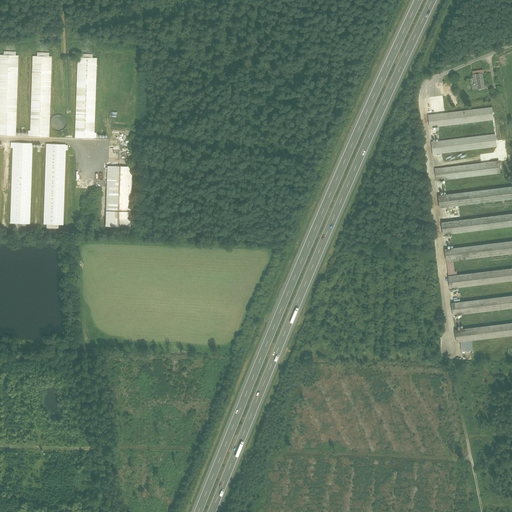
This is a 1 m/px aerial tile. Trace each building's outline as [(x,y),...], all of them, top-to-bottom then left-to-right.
[(18,51),(0,50),(0,130),(15,131),(18,51)] [(52,53),(32,52),(29,127),(27,127),(27,132),(49,133),(52,53)] [(97,54),(77,54),(74,134),(94,134),(97,54)] [(485,89),(483,74),(473,76),(475,85),(472,85),(473,91),(485,89)] [(495,108),(428,116),(430,129),(439,128),(496,121),(495,108)] [(441,142),(432,143),(434,155),(443,154),(499,147),(497,135),(441,142)] [(13,143),(10,220),(29,221),(32,140),(11,139),(11,143),(13,143)] [(46,145),(43,221),(62,222),(65,147),(67,147),(67,141),(44,140),(44,145),(46,145)] [(500,161),(435,169),(437,182),(447,181),(502,174),(500,161)] [(132,163),(107,162),(105,223),(130,224),(132,163)] [(511,187),(448,195),(439,196),(441,209),(450,208),(511,200),(511,187)] [(511,214),(452,222),(442,223),(444,236),(453,235),(511,227),(511,214)] [(511,241),(455,249),(446,250),(447,262),(456,261),(511,254),(511,241)] [(511,268),(458,276),(449,277),(451,290),(460,289),(511,282),(511,268)] [(511,296),(462,303),(452,304),(454,316),(463,315),(511,309),(511,296)] [(511,323),(465,329),(456,331),(457,344),(475,341),(511,336),(511,323)]
